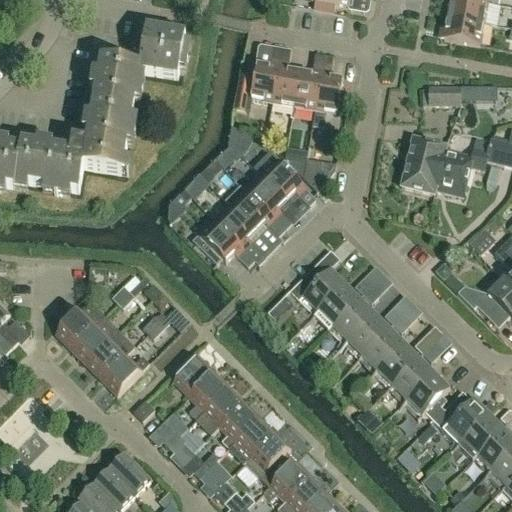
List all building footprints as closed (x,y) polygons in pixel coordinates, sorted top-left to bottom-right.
[(358,0),(369,2),(369,0),(311,0),(311,4),(315,5),(313,14),(334,17),(335,9),(347,11),(348,0),(358,0)] [(483,28),(487,6),(449,0),(447,0),(446,9),(450,10),(447,22),(483,28)] [(479,50),(483,28),(447,22),(445,33),(442,33),(440,45),(449,47),(449,44),(479,50)] [(178,83),(186,40),(146,33),(144,46),(138,45),(136,57),(142,58),(139,71),(141,72),(140,77),(178,83)] [(273,108),(282,53),(273,51),(269,70),(257,68),(251,104),(273,108)] [(292,121),(300,76),(288,74),(292,54),(282,53),(273,108),(292,111),(290,121),(292,121)] [(315,115),(325,60),(316,58),(312,78),(300,76),(292,121),(294,122),(295,112),(315,115)] [(331,81),(334,62),(325,60),(315,115),(312,130),(324,132),(326,117),(337,119),(337,117),(346,118),(352,88),(343,86),(343,83),(331,81)] [(133,115),(140,77),(141,72),(139,71),(101,65),(99,78),(93,77),(91,89),(97,90),(94,108),(133,115)] [(429,91),(428,109),(460,110),(461,92),(429,91)] [(511,118),(511,116),(511,96),(508,95),(500,113),(511,118)] [(126,157),(133,115),(94,108),(91,120),(86,119),(84,132),(89,133),(87,146),(86,150),(126,157)] [(491,143),(490,146),(477,143),(473,161),(445,155),(446,150),(434,199),(435,195),(463,201),(470,173),(485,176),(487,166),(511,171),(511,134),(509,147),(491,143)] [(21,152),(20,152),(8,150),(9,144),(0,142),(0,189),(14,192),(15,186),(21,152)] [(434,199),(446,150),(413,142),(401,191),(434,199)] [(57,193),(64,154),(52,151),(53,146),(40,144),(39,149),(21,146),(20,152),(21,152),(15,186),(57,193)] [(122,179),(126,157),(86,150),(87,146),(72,144),(70,155),(64,154),(57,193),(79,197),(84,173),(122,179)] [(336,179),(338,169),(306,164),(303,183),(318,197),(336,179)] [(277,165),(261,180),(287,206),(295,197),(309,211),(316,205),(277,165)] [(278,215),(287,206),(261,180),(246,196),(286,235),(292,229),(278,215)] [(286,235),(246,196),(240,190),(225,205),(231,211),(256,237),(265,228),(279,242),(286,235)] [(248,245),(256,237),(231,211),(215,226),(255,266),(259,270),(266,263),(248,245)] [(255,266),(215,226),(200,242),(198,240),(193,246),(217,270),(223,265),(225,267),(234,258),(248,273),(255,266)] [(511,243),(511,242),(495,258),(511,276),(504,284),(511,292),(511,243)] [(318,316),(346,288),(331,273),(323,281),(318,276),(312,282),(308,278),(297,289),(306,297),(303,301),(318,316)] [(511,292),(504,284),(489,299),(464,291),(458,298),(474,314),(477,311),(491,325),(499,316),(507,324),(510,321),(511,323),(511,292)] [(333,331),(370,293),(361,285),(352,294),(346,288),(318,316),(333,331)] [(118,308),(129,296),(124,291),(113,303),(118,308)] [(347,346),(375,318),(369,311),(378,302),(370,293),(333,331),(347,346)] [(135,302),(129,296),(118,308),(123,314),(135,302)] [(403,303),(404,318),(417,318),(416,302),(403,303)] [(71,354),(105,321),(90,306),(82,314),(81,313),(56,339),(71,354)] [(0,309),(0,340),(12,353),(19,346),(2,329),(11,320),(0,309)] [(362,361),(400,323),(391,315),(382,324),(375,318),(347,346),(362,361)] [(86,370),(120,336),(105,321),(71,354),(86,370)] [(148,339),(160,327),(155,322),(143,333),(148,339)] [(377,375),(405,347),(399,341),(408,332),(400,323),(362,361),(377,375)] [(165,333),(160,327),(148,339),(154,344),(165,333)] [(102,385),(127,360),(136,351),(120,336),(86,370),(102,385)] [(12,353),(0,340),(0,355),(5,360),(12,353)] [(392,390),(429,353),(421,344),(411,354),(405,347),(377,375),(392,390)] [(407,405),(435,377),(428,371),(438,361),(429,353),(392,390),(407,405)] [(102,385),(117,401),(150,368),(143,362),(136,368),(127,360),(102,385)] [(189,402),(214,376),(199,361),(173,386),(189,402)] [(204,417),(229,391),(214,376),(189,402),(196,409),(189,416),(197,424),(204,417)] [(450,392),(435,377),(407,405),(422,420),(425,417),(434,426),(441,419),(441,418),(445,415),(444,415),(441,411),(447,405),(442,400),(450,392)] [(219,432),(245,407),(229,391),(204,417),(197,424),(204,431),(211,424),(219,432)] [(461,446),(489,418),(474,402),(466,410),(461,405),(455,411),(451,408),(444,415),(445,415),(441,418),(441,419),(434,426),(442,434),(446,430),(461,445),(461,446)] [(143,426),(155,415),(146,405),(134,417),(143,426)] [(229,453),(260,422),(245,407),(219,432),(228,441),(222,446),(229,453)] [(511,424),(511,415),(509,415),(501,423),(507,430),(511,424)] [(476,460),(504,432),(489,418),(461,446),(461,445),(457,449),(473,465),(476,461),(476,460)] [(250,463),(275,438),(260,422),(229,453),(244,468),(245,467),(250,463)] [(201,456),(212,445),(200,432),(189,443),(201,456)] [(491,475),(511,454),(511,440),(504,432),(476,460),(476,461),(491,475)] [(169,452),(180,441),(175,435),(163,447),(169,452)] [(295,466),(286,457),(291,453),(275,438),(250,463),(245,467),(269,491),(295,466)] [(174,458),(186,446),(180,441),(169,452),(174,458)] [(506,490),(511,483),(511,454),(491,475),(506,490)] [(199,483),(219,463),(214,458),(194,477),(199,483)] [(124,459),(109,474),(135,501),(150,486),(124,459)] [(205,488),(216,477),(211,471),(219,463),(199,483),(205,488)] [(285,507),(311,481),(295,466),(269,491),(270,491),(264,497),(271,505),(277,499),(285,507)] [(123,511),(135,501),(109,474),(94,489),(116,511),(123,511)] [(310,511),(326,497),(311,481),(285,507),(290,511),(310,511)] [(116,511),(94,489),(78,504),(81,507),(86,511),(116,511)] [(228,511),(231,511),(242,502),(236,496),(224,508),(228,511)] [(341,511),(326,497),(310,511),(341,511)]
